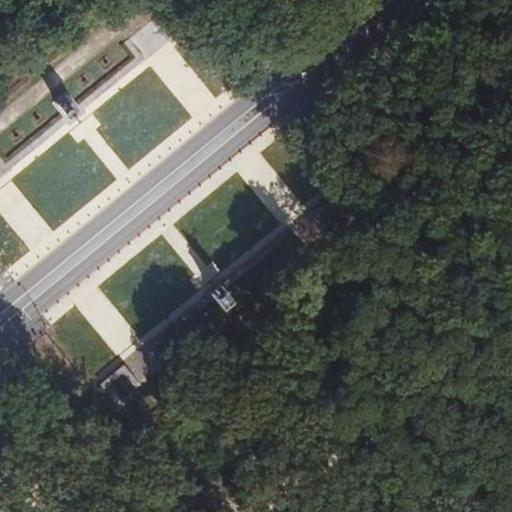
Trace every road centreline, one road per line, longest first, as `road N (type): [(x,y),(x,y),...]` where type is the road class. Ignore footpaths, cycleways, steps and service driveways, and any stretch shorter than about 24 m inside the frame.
road 1 (secondary): [(0,318),(390,0)]
road 2 (track): [(511,390),(408,433),(283,511)]
